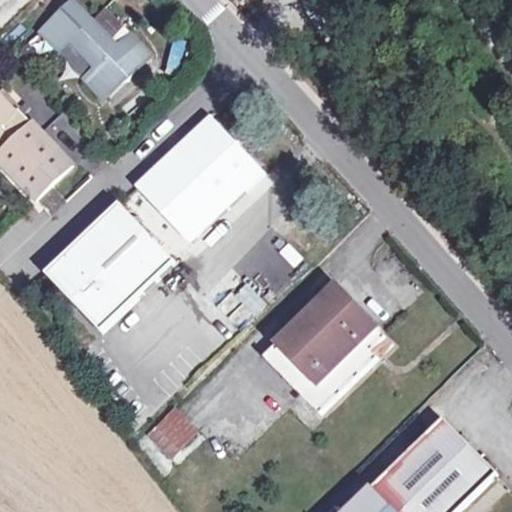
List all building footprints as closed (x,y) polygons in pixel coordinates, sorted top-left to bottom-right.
[(76,1),(42,33),(62,54),(75,42),(100,68),(87,81),(108,102),(157,55),(136,34),(122,47),(76,1)] [(0,93),(0,157),(41,200),(75,166),(23,110),(19,114),(8,102),(0,93)] [(12,99),(8,102),(19,114),(23,110),(12,99)] [(271,175),(215,116),(138,188),(195,247),(271,175)] [(176,265),(120,206),(46,277),(103,336),(176,265)] [(338,287),(268,358),(325,414),(380,358),(373,351),(388,337),(338,287)] [(256,292),(244,302),(255,315),(267,305),(256,292)] [(178,408),(150,436),(173,460),(202,433),(178,408)] [(447,419),(352,511),(462,511),(500,475),(447,419)]
